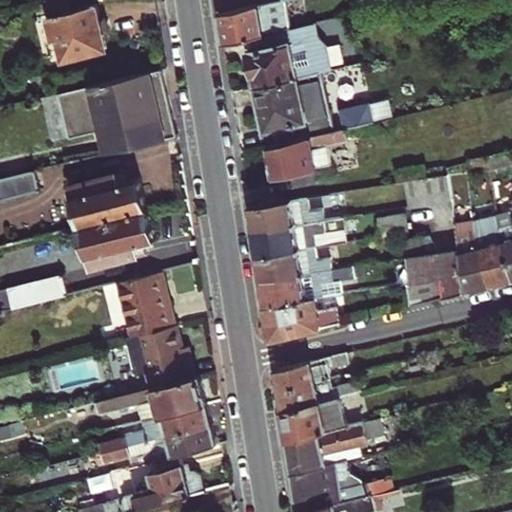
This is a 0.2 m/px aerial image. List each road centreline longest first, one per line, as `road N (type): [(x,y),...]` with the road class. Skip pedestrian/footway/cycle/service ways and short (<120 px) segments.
road 1 (secondary): [(245,364),(188,0)]
road 2 (residential): [(511,300),(245,364)]
road 3 (secondary): [(268,511),(245,364)]
